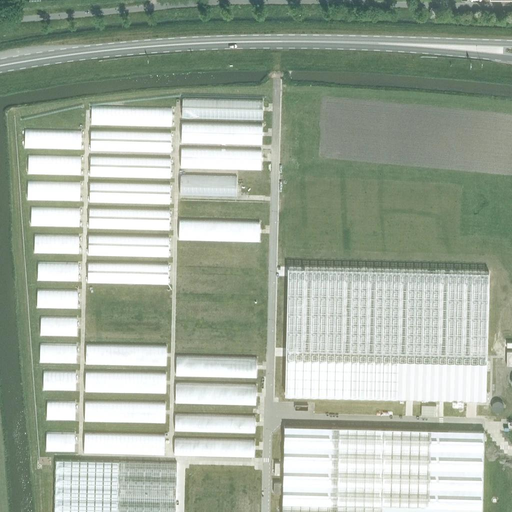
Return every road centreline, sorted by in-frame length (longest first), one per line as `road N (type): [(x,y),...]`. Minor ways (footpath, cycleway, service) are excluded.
road 1 (secondary): [(0,65),(150,46),(293,41)]
road 2 (secondary): [(293,41),(511,59)]
road 3 (secondary): [(511,44),(293,41)]
